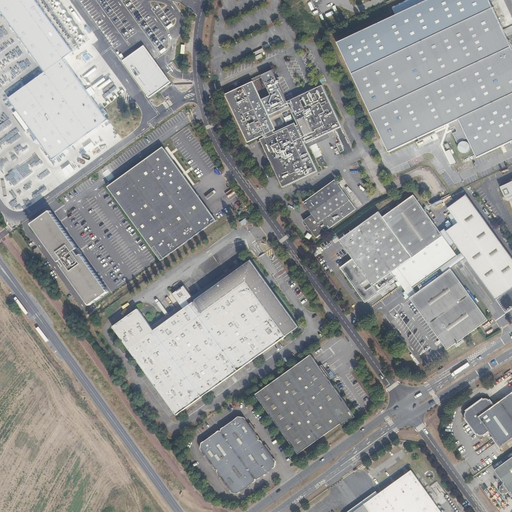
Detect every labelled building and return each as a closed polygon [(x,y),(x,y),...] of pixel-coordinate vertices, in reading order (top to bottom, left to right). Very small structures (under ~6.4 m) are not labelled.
[(53,160),(68,149),(93,131),(108,120),(64,58),(73,52),(35,0),(0,0),(0,9),(45,72),(9,98),(53,160)] [(477,157),(511,140),(511,50),(488,0),(427,0),(338,42),(389,152),(449,124),(451,129),(455,127),(457,131),(453,133),(458,143),(468,138),(477,157)] [(123,61),(149,97),(171,82),(144,45),(123,61)] [(262,75),(271,95),(262,100),(269,116),(289,106),(287,102),(272,70),(262,75)] [(261,139),(263,144),(333,111),(322,86),(287,102),(289,106),(269,116),(262,100),(253,82),(226,95),(248,142),(264,135),(265,137),(261,139)] [(333,111),(341,127),(342,127),(322,85),(322,86),(333,111)] [(328,134),(341,127),(333,111),(263,144),(283,187),(318,171),(304,142),(306,142),(307,143),(309,142),(315,139),(328,134)] [(93,131),(68,149),(77,161),(102,143),(93,131)] [(315,139),(317,143),(330,137),(328,134),(315,139)] [(511,140),(477,157),(477,158),(511,141),(511,140)] [(467,152),(469,151),(470,150),(470,147),(470,144),(468,143),(466,142),(464,142),(462,142),(460,143),(458,146),(459,149),(460,151),(461,152),(463,153),(465,153),(467,152)] [(311,146),(319,163),(320,165),(326,163),(325,160),(317,143),(311,146)] [(148,164),(111,190),(161,260),(216,220),(163,147),(145,160),(148,164)] [(108,186),(111,190),(148,164),(145,160),(108,186)] [(316,238),(356,209),(335,180),(304,202),(313,214),(304,220),(316,238)] [(511,181),(500,187),(506,199),(511,196),(511,181)] [(441,268),(458,256),(449,244),(440,232),(414,195),(388,213),(386,210),(381,214),(379,212),(340,240),(354,260),(343,268),(366,300),(395,279),(391,272),(392,272),(398,267),(413,288),(441,268)] [(449,229),(508,312),(511,308),(511,258),(467,195),(448,208),(452,213),(455,218),(452,220),(451,221),(454,226),(449,229)] [(63,267),(90,305),(109,292),(82,254),(80,255),(79,254),(80,254),(80,253),(80,252),(80,251),(79,251),(79,250),(78,250),(77,250),(77,251),(76,251),(76,250),(78,248),(51,210),(32,224),(59,261),(61,260),(65,266),(63,267)] [(454,241),(447,231),(445,229),(440,232),(449,244),(454,241)] [(506,313),(508,312),(449,229),(447,231),(454,241),(462,253),(466,258),(506,313)] [(451,269),(466,258),(462,253),(458,256),(441,268),(444,273),(451,269)] [(247,364),(299,327),(251,260),(195,301),(184,285),(173,294),(184,309),(154,331),(138,309),(113,327),(177,415),(243,367),(246,371),(250,368),(247,364)] [(392,272),(410,298),(416,293),(413,288),(398,267),(392,272)] [(488,320),(451,269),(444,273),(416,293),(410,298),(447,349),(488,320)] [(298,454),(354,414),(311,354),(256,394),(298,454)] [(511,439),(511,391),(494,405),(489,399),(482,398),(465,410),(464,417),(477,435),(484,436),(490,432),(501,447),(511,439)] [(259,479),(275,467),(276,460),(262,441),(259,441),(259,438),(245,418),(239,416),(222,429),(222,432),(219,431),(202,443),(201,449),(216,470),(219,469),(218,472),(232,492),(239,493),(256,481),(255,478),(259,479)] [(511,457),(496,469),(495,471),(503,481),(503,484),(500,486),(499,491),(501,493),(506,494),(508,492),(511,493),(511,457)] [(379,494),(359,508),(361,511),(441,511),(433,500),(411,470),(409,472),(407,469),(405,471),(407,473),(379,494)]
